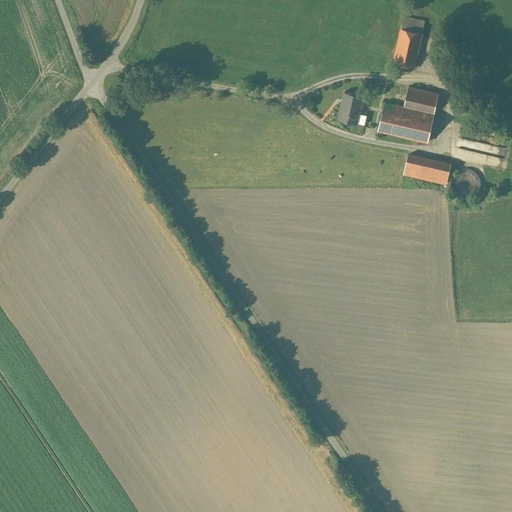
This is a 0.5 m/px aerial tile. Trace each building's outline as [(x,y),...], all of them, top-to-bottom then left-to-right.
[(424,21),(404,16),(393,62),(414,67),(422,33),(424,21)] [(438,93),(408,86),(404,106),(397,134),(427,141),(438,93)] [(363,96),(344,92),(338,119),(357,123),(363,96)] [(404,106),(384,102),(378,130),(397,134),(404,106)] [(482,105),(474,105),(474,113),(482,113),(482,105)] [(417,156),(408,154),(403,173),(413,175),(417,156)] [(442,162),(417,156),(413,175),(438,181),(442,162)] [(451,164),(442,162),(438,181),(446,183),(451,164)] [(467,168),(461,168),(456,171),(452,176),(450,181),(451,187),(454,191),(459,195),(465,196),(471,195),(476,191),(479,186),(480,179),(477,174),(473,170),(467,168)]
